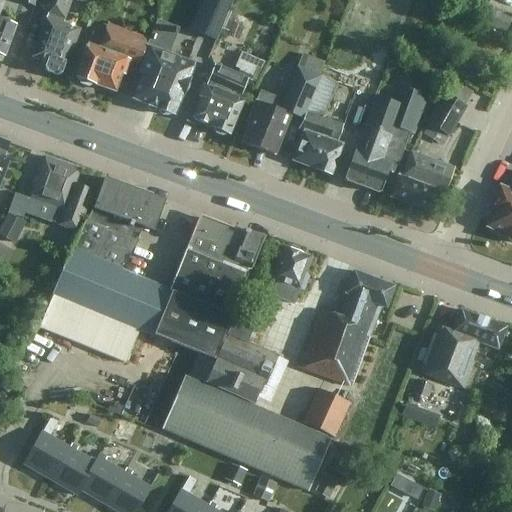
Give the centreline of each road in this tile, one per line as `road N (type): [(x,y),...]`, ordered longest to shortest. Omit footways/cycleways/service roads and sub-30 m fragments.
road 1 (primary): [(438,273),(0,108)]
road 2 (residential): [(438,273),(511,100)]
